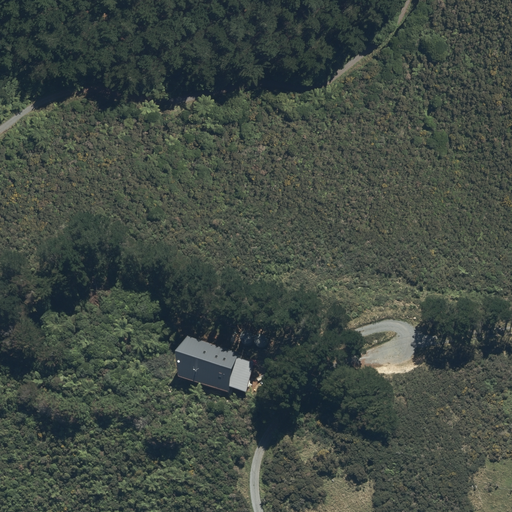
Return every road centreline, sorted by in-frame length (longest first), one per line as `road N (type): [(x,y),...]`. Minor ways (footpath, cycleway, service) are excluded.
road 1 (track): [(0,127),(70,92),(111,87),(182,97),(320,77),(360,56),(403,0)]
road 2 (track): [(511,330),(394,346),(322,372),(283,404),(267,431),(257,468),(260,511)]
